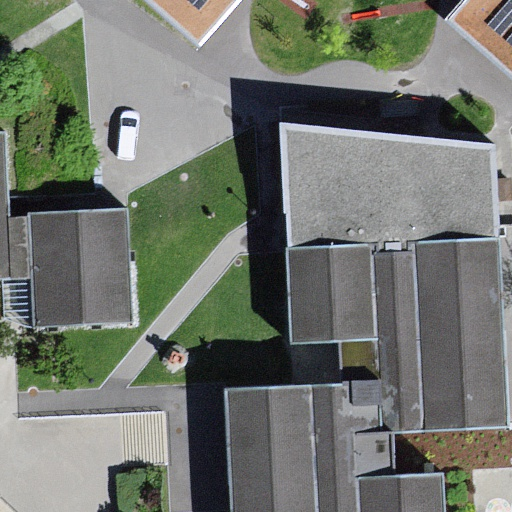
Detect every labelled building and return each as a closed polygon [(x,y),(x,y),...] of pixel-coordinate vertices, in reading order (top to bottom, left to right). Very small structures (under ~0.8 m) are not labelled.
[(511,0),(154,0),(185,27),(208,0),(502,0),(469,38),(511,75),(511,0)] [(494,146),(283,125),(288,251),(498,243),(494,146)] [(4,129),(0,128),(0,277),(37,276),(32,217),(9,218),(4,129)] [(122,211),(32,217),(37,276),(40,328),(130,322),(122,211)] [(342,384),(228,389),(233,511),(448,511),(447,471),(397,473),(395,432),(507,427),(498,243),(288,251),(292,345),(340,343),(342,384)]
